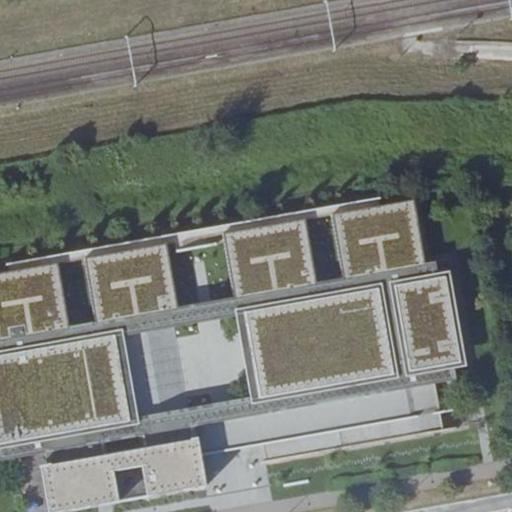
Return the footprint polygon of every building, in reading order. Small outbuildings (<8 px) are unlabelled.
[(414,199),(334,216),(346,277),(426,263),(414,199)] [(317,283),(306,219),(224,233),(236,298),(317,283)] [(97,323),(177,308),(165,244),(86,258),(97,323)] [(0,338),(68,327),(58,264),(0,274),(0,338)] [(450,363),(463,362),(449,273),(247,314),(262,396),(142,419),(125,328),(0,351),(0,459),(40,452),(50,511),(143,495),(143,498),(203,488),(197,456),(268,443),(271,461),(444,430),(436,382),(453,379),(450,363)]
